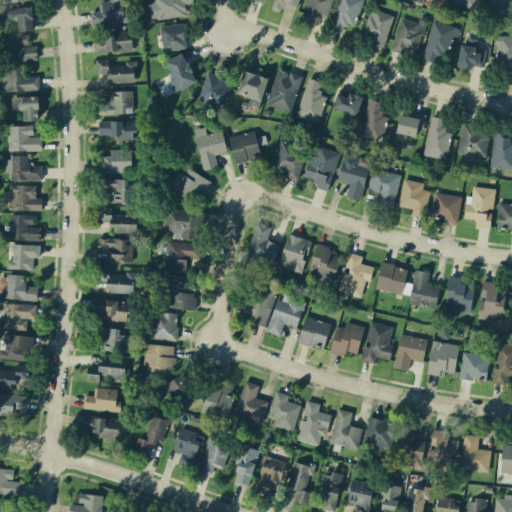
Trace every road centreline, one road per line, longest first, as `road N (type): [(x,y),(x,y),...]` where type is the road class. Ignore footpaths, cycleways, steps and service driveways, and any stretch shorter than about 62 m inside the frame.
road 1 (residential): [(43,511),(71,205),(61,0)]
road 2 (residential): [(226,297),(240,188),(424,240),(511,253)]
road 3 (residential): [(226,297),(227,334),(247,351),(410,395),(511,410)]
road 4 (residential): [(224,0),(246,26),(419,84),(511,100)]
road 5 (residential): [(233,511),(0,440)]
